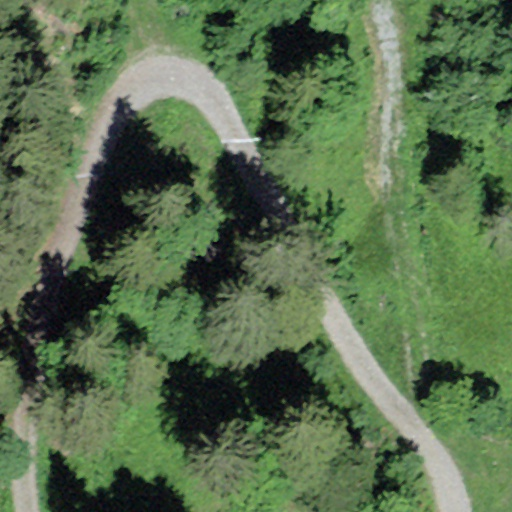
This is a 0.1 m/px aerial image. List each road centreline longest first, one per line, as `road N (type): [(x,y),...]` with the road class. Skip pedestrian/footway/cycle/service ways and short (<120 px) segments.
road 1 (track): [(456,511),(433,458),(222,121),(197,89),(167,78),(141,81),(122,102),(74,219),(26,406),(23,511)]
road 2 (track): [(433,458),(394,206),(391,0)]
